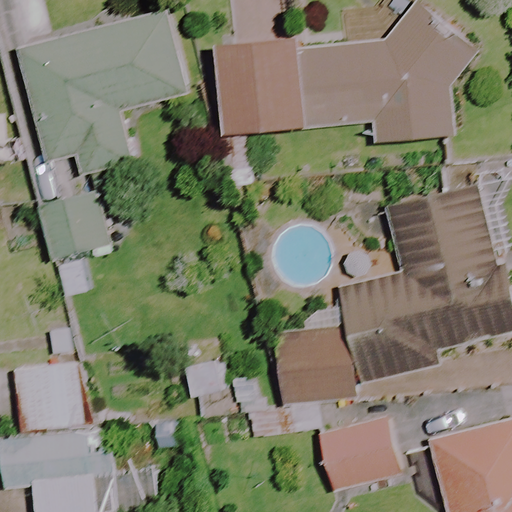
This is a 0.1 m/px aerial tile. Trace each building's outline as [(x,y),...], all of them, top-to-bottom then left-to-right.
[(454,81),(478,49),(423,8),(398,42),(230,47),(233,133),(379,128),(379,143),(456,140),(454,81)] [(140,187),(135,164),(141,163),(129,113),(198,95),(177,12),(26,50),(54,164),(83,157),(88,176),(101,173),(106,196),(140,187)] [(0,105),(0,187),(24,181),(3,105),(0,105)] [(500,258),(484,188),(392,209),(407,273),(345,288),(354,322),(279,339),(297,413),(364,397),(362,388),(450,367),(447,351),(511,335),(511,263),(510,255),(500,258)] [(48,205),(59,261),(68,299),(94,293),(86,255),(117,248),(105,193),(48,205)] [(104,511),(101,476),(122,474),(116,434),(93,437),(81,364),(23,373),(34,444),(5,448),(12,491),(41,487),(43,511),(104,511)] [(407,475),(392,417),(325,435),(340,493),(407,475)] [(511,511),(511,424),(437,443),(454,511),(511,511)]
